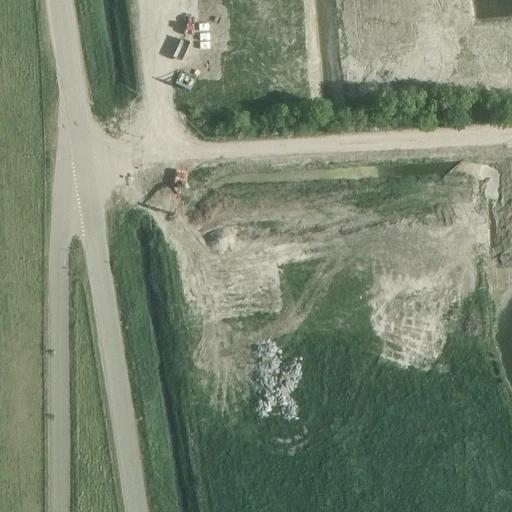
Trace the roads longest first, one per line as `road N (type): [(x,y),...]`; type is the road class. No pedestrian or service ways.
road 1 (unclassified): [(83,161),(338,144),(405,190),(511,186)]
road 2 (track): [(511,57),(283,74),(158,10)]
road 3 (unclassified): [(59,511),(62,212),(73,167),(83,161)]
road 4 (unclassified): [(140,511),(83,161)]
road 5 (unclassified): [(83,161),(62,0)]
